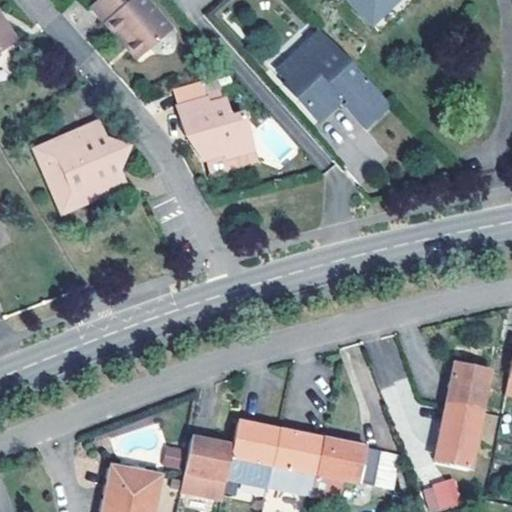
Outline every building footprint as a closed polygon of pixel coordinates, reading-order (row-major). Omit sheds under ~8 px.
[(132,40),(144,54),(177,26),(153,0),(99,0),(92,7),(126,46),(132,40)] [(395,3),(391,0),(345,0),(370,26),(395,3)] [(0,26),(12,44),(17,40),(0,14),(0,26)] [(0,51),(12,44),(0,26),(0,51)] [(325,34),(321,30),(296,55),(303,62),(328,37),(325,34)] [(390,101),(328,37),(303,62),(296,55),(280,70),(291,81),(287,85),(319,118),(339,99),(336,96),(341,91),(351,101),(348,104),(367,123),(390,101)] [(132,40),(126,46),(138,59),(144,54),(132,40)] [(204,75),(175,84),(181,102),(210,93),(204,75)] [(336,96),(339,99),(348,104),(351,101),(341,91),(336,96)] [(181,102),(191,132),(201,129),(209,156),(211,155),(217,171),(237,166),(233,153),(259,145),(248,109),(235,113),(229,94),(212,99),(210,93),(181,102)] [(106,135),(100,119),(32,146),(59,213),(110,193),(119,167),(128,144),(106,135)] [(201,129),(191,132),(209,156),(201,129)] [(233,153),(237,166),(265,157),(261,144),(259,145),(233,153)] [(119,167),(110,193),(127,186),(119,167)] [(454,364),(445,407),(479,413),(487,371),(454,364)] [(445,407),(434,461),(468,467),(479,413),(445,407)] [(232,446),(225,480),(266,489),(278,431),(237,422),(232,446)] [(278,431),(266,489),(310,498),(315,475),(323,440),(278,431)] [(190,438),(178,493),(221,502),(224,483),(225,480),(232,446),(190,438)] [(323,440),(315,475),(372,487),(379,452),(323,440)] [(181,452),(167,449),(163,466),(178,470),(181,452)] [(111,468),(101,511),(150,511),(157,477),(111,468)] [(438,511),(457,506),(449,482),(430,488),(438,511)]
